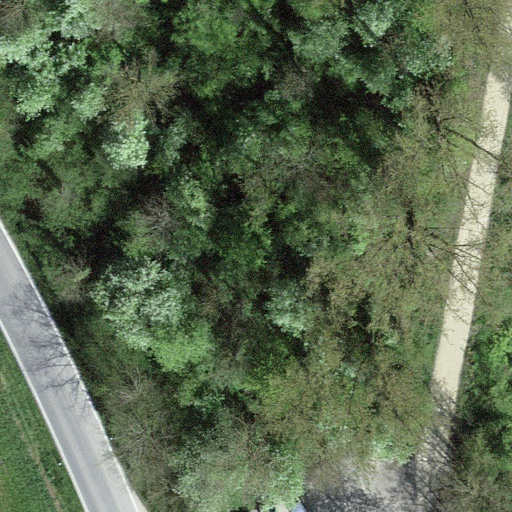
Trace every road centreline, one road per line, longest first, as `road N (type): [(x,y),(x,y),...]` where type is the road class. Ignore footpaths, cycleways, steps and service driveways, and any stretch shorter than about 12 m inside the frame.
road 1 (track): [(511,8),(417,511)]
road 2 (tertiary): [(115,511),(0,273)]
